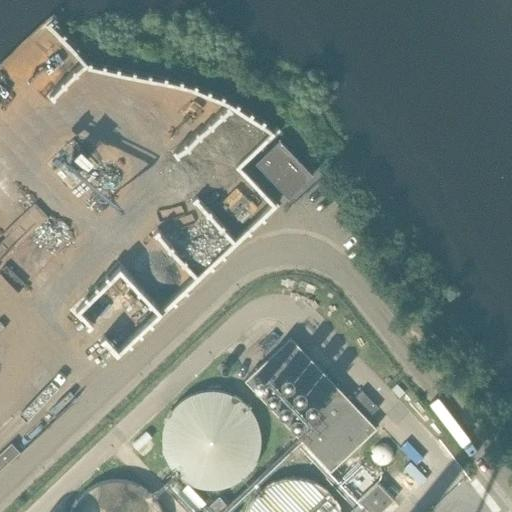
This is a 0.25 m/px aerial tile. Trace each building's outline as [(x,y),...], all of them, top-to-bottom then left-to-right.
[(312,174),(278,138),(253,162),(287,198),(312,174)] [(375,428),(346,397),(290,337),(244,380),(330,471),(375,428)] [(162,441),(163,449),(165,457),(169,464),(173,471),(179,477),(186,481),(193,485),(201,487),(209,488),(217,488),(225,486),(233,483),(240,479),(246,473),(251,467),(255,460),(258,452),(260,444),(260,436),(259,427),(256,419),(252,412),(247,405),(240,399),(233,395),(225,392),(217,390),(208,390),(200,391),(192,394),(184,397),(178,403),(172,409),(167,416),(164,424),(162,432),(162,441)] [(340,511),(337,504),(333,497),(328,491),(322,486),(315,482),(307,479),(299,477),(291,477),(283,478),(275,480),(268,484),(261,489),(256,494),(251,501),(247,508),(246,511),(340,511)] [(138,484),(130,481),(122,479),(114,479),(105,480),(98,482),(90,486),(83,491),(78,497),(73,504),(70,511),(69,511),(162,511),(161,507),(157,500),(152,494),(145,488),(138,484)] [(368,511),(380,511),(387,506),(393,500),(377,483),(357,501),(368,511)] [(232,511),(219,497),(202,511),(232,511)]
